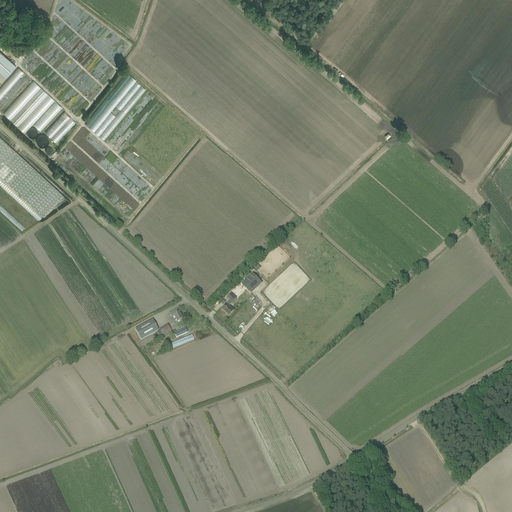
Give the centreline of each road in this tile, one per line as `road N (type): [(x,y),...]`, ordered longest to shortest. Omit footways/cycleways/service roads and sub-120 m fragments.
road 1 (unclassified): [(361,458),(0,128)]
road 2 (unclassified): [(361,458),(511,368)]
road 3 (unclassified): [(246,511),(361,458)]
